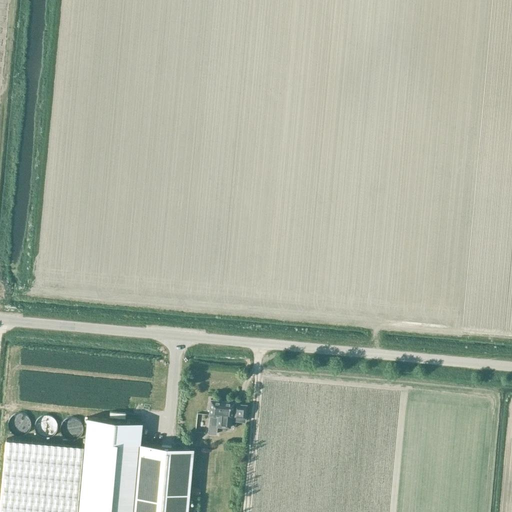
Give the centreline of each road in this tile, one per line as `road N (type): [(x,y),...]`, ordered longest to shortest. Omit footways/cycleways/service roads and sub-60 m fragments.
road 1 (unclassified): [(0,318),(511,367)]
road 2 (track): [(244,511),(259,343)]
